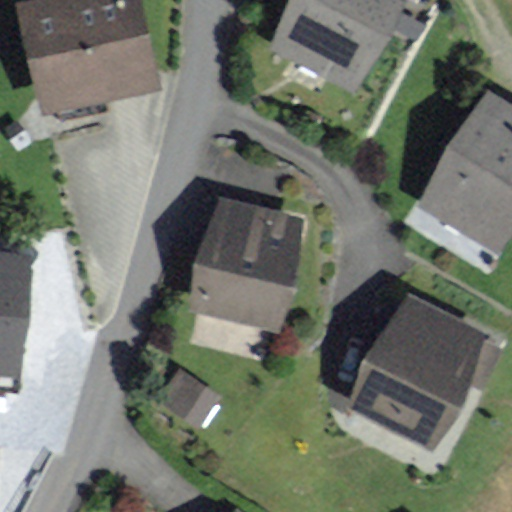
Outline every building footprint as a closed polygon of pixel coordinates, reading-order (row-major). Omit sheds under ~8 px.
[(137,0),(86,0),(27,13),(47,105),(156,81),(137,0)] [(398,0),(302,0),(281,43),(356,82),(398,0)] [(511,222),(511,114),(485,99),(426,203),(499,245),(511,222)] [(301,222),(223,203),(198,308),(276,326),(301,222)] [(26,260),(0,256),(0,370),(15,372),(26,260)] [(496,345),(411,302),(358,407),(431,444),(466,376),(478,382),(496,345)]
